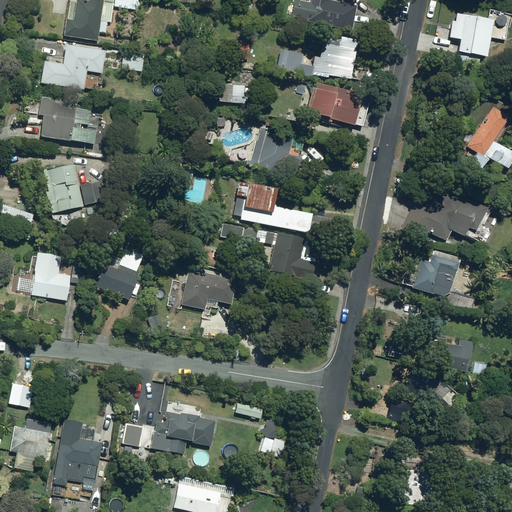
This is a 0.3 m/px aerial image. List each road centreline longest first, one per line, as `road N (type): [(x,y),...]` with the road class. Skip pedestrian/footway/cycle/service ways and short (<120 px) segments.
road 1 (residential): [(418,0),(337,388)]
road 2 (residential): [(337,388),(0,347)]
road 3 (residential): [(337,388),(313,511)]
